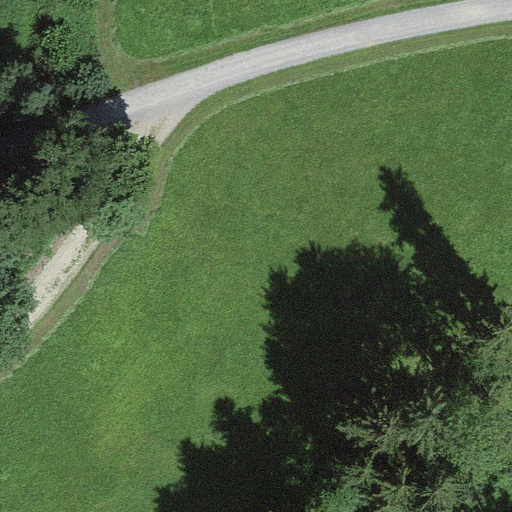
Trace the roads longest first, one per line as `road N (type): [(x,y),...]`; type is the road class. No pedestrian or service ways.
road 1 (track): [(0,154),(370,33),(511,6)]
road 2 (track): [(188,89),(75,265),(0,355)]
